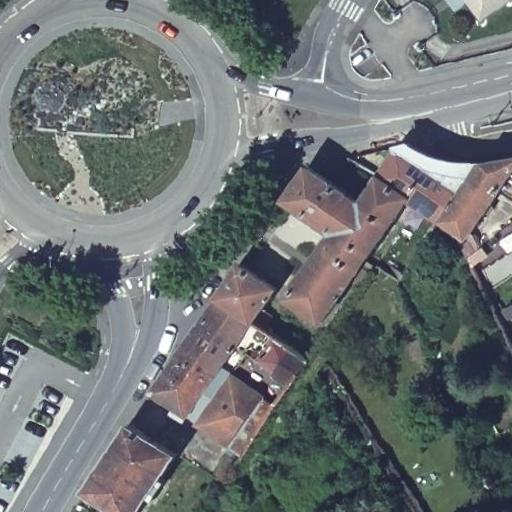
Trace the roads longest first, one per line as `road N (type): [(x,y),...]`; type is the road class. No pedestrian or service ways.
road 1 (secondary): [(220,156),(335,137),(408,112)]
road 2 (tertiary): [(119,382),(150,323),(158,231)]
road 3 (tertiary): [(119,382),(39,511)]
road 4 (tertiary): [(89,243),(123,324),(119,382)]
road 5 (residential): [(432,105),(354,96),(331,73),(326,50)]
